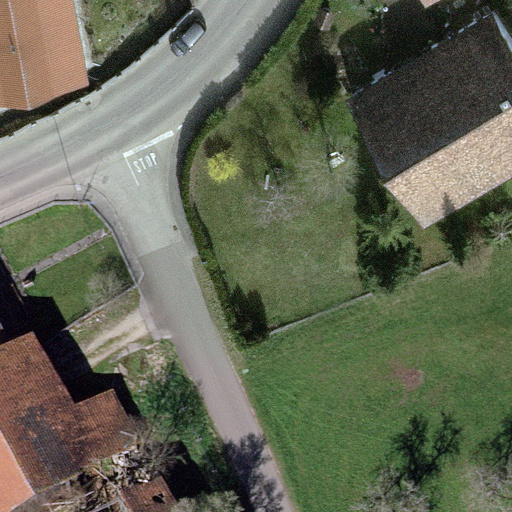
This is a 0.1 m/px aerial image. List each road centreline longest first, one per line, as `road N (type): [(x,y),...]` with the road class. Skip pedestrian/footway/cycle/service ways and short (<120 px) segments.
road 1 (residential): [(111,118),(273,511)]
road 2 (secondary): [(111,118),(191,58),(241,0)]
road 3 (secondary): [(0,172),(111,118)]
